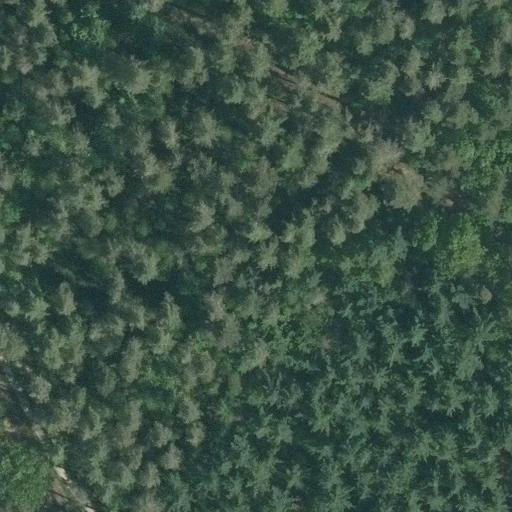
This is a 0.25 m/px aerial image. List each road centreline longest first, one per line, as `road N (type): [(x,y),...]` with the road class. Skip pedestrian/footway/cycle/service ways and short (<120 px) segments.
road 1 (track): [(511,508),(451,240),(451,206),(374,130),(175,0)]
road 2 (track): [(0,394),(60,511)]
